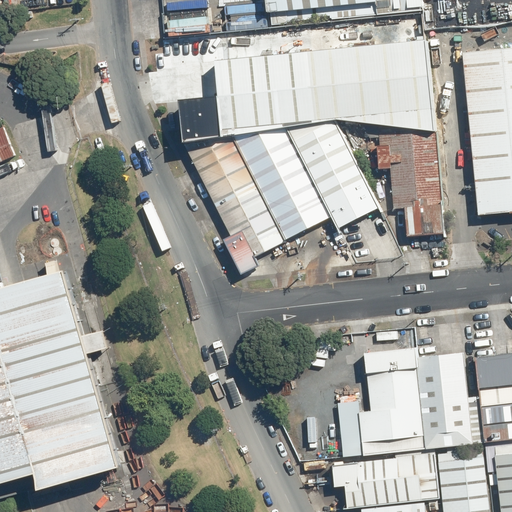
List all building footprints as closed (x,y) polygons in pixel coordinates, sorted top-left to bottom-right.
[(424,11),(422,0),(268,0),(271,25),(424,11)] [(446,234),(429,42),(424,43),(422,25),(394,28),(396,46),(213,60),(220,101),(222,121),(224,140),(234,139),(288,130),(317,126),(337,123),(362,125),(370,139),(372,153),(380,153),(382,171),(392,170),(395,210),(406,209),(409,238),(446,234)] [(511,50),(465,54),(481,217),(511,214),(511,50)] [(220,101),(181,105),(184,134),(188,134),(189,144),(224,140),(222,121),(220,101)] [(288,130),(341,229),(380,209),(337,123),(317,126),(288,130)] [(0,128),(0,163),(17,157),(4,127),(0,128)] [(234,139),(288,241),(333,218),(288,130),(234,139)] [(287,243),(234,139),(186,147),(233,238),(226,241),(244,276),(261,267),(256,259),(287,243)] [(39,489),(120,466),(89,354),(109,348),(104,330),(84,335),(65,270),(0,287),(0,482),(34,473),(39,489)] [(338,403),(344,457),(485,442),(480,396),(469,397),(464,352),(418,357),(417,348),(366,353),(372,411),(360,412),(359,401),(338,403)] [(486,442),(511,439),(511,353),(476,357),(486,442)] [(490,511),(483,445),(438,450),(444,511),(490,511)] [(511,511),(511,445),(495,447),(502,511),(511,511)] [(440,498),(435,452),(396,456),(396,459),(334,465),(334,466),(336,486),(346,485),(348,507),(440,498)] [(332,488),(330,463),(316,464),(318,490),(332,488)] [(426,511),(425,502),(362,509),(362,511),(426,511)]
